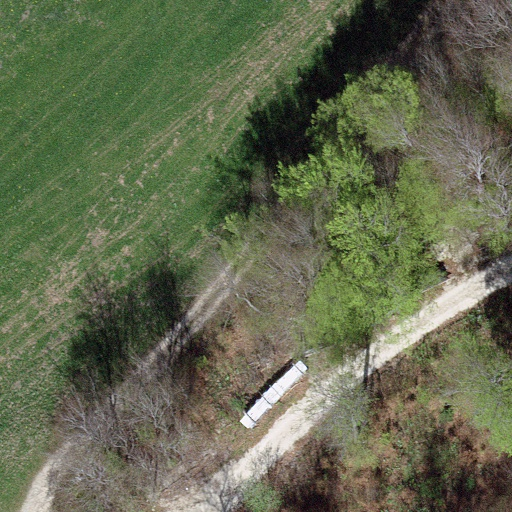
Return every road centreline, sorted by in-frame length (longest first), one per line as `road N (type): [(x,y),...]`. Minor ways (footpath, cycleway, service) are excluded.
road 1 (track): [(443,0),(221,284),(51,469),(33,511)]
road 2 (track): [(202,511),(347,372),(511,274)]
